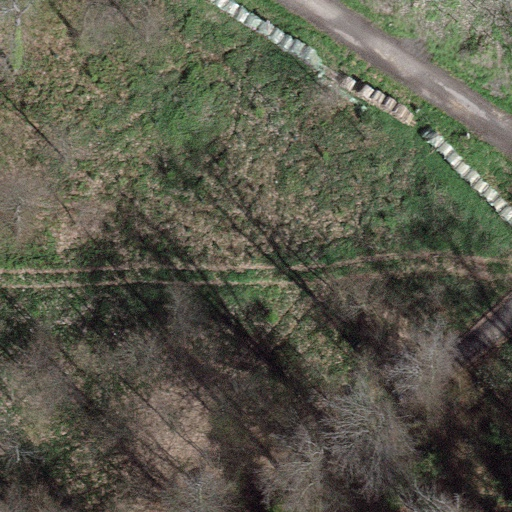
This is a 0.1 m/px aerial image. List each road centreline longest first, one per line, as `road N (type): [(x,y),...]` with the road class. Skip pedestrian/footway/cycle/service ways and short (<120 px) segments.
road 1 (track): [(284,511),(511,315)]
road 2 (track): [(296,0),(511,137)]
